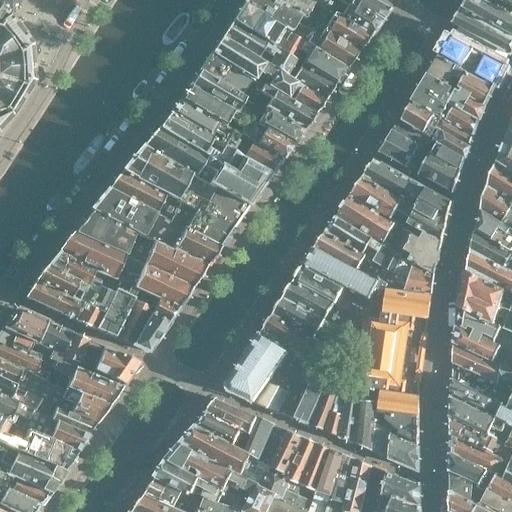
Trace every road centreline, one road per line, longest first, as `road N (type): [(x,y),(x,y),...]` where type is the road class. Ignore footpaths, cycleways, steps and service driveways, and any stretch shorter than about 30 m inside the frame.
road 1 (residential): [(397,8),(151,364)]
road 2 (residential): [(213,392),(444,30)]
road 3 (residential): [(4,297),(224,0)]
road 4 (residential): [(151,364),(48,511)]
road 5 (residential): [(93,0),(0,152)]
road 6 (residential): [(123,511),(213,392)]
